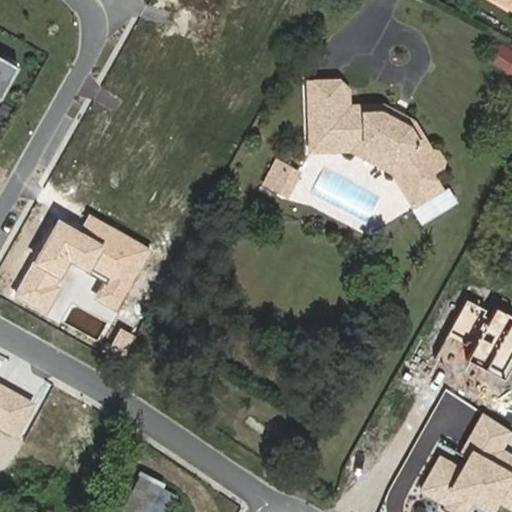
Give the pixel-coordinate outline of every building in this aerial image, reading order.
[(19,68),(0,57),(0,99),(1,100),(19,68)] [(398,167),(423,207),(446,194),(437,178),(441,175),(444,163),(441,156),(432,153),(418,127),(383,107),(355,109),(354,92),(344,83),(313,85),(314,121),(330,121),(331,137),(348,137),(348,148),(363,149),(398,167)] [(414,212),(423,207),(398,167),(363,149),(348,148),(348,137),(331,137),(330,121),(314,121),(315,156),(354,156),(394,177),(414,212)] [(270,190),(284,163),(273,157),(259,185),(270,190)] [(298,170),(284,163),(270,190),(285,197),(298,170)] [(87,213),(79,229),(55,216),(11,296),(44,314),(71,264),(104,282),(94,300),(116,312),(152,248),(87,213)] [(467,322),(454,346),(469,354),(482,331),(467,322)] [(37,401),(0,381),(0,429),(16,439),(37,401)] [(131,511),(146,511),(159,486),(139,477),(123,507),(131,511)] [(168,511),(177,495),(159,486),(146,511),(168,511)]
